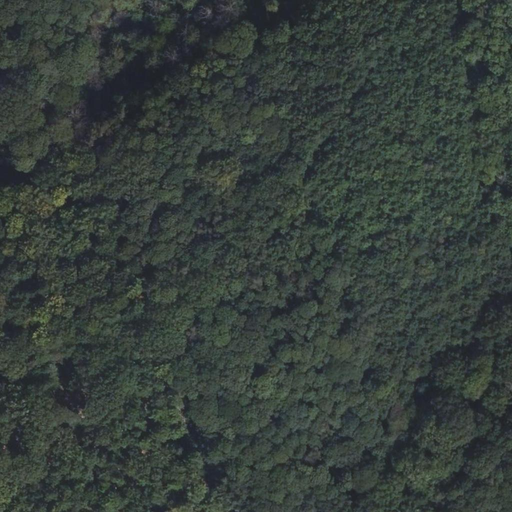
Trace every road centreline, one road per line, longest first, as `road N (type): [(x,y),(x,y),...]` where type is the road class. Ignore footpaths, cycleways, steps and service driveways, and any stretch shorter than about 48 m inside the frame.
road 1 (track): [(0,497),(242,257),(414,0)]
road 2 (track): [(511,313),(413,413),(352,511)]
